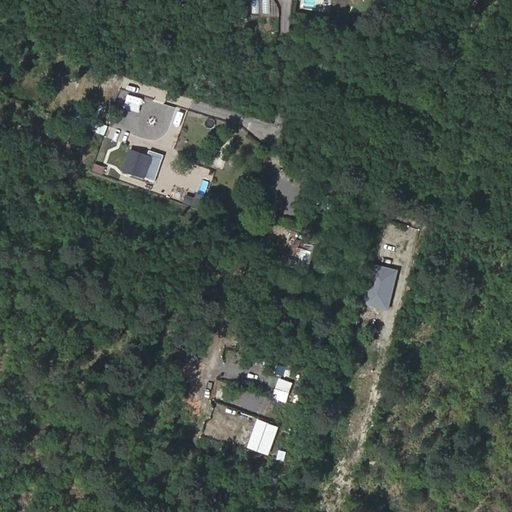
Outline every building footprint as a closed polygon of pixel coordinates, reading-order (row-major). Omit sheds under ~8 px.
[(145,177),(152,157),(132,150),(125,170),(145,177)] [(195,175),(191,190),(205,194),(209,179),(195,175)] [(289,265),(296,239),(291,238),(284,263),(289,265)] [(308,271),(316,245),(296,239),(289,265),(308,271)] [(390,284),(392,272),(377,269),(374,280),(390,284)] [(380,325),(384,307),(367,303),(363,319),(372,321),(371,323),(380,325)] [(279,391),(257,383),(256,388),(277,396),(279,391)] [(271,411),(277,396),(256,388),(250,403),(271,411)]
